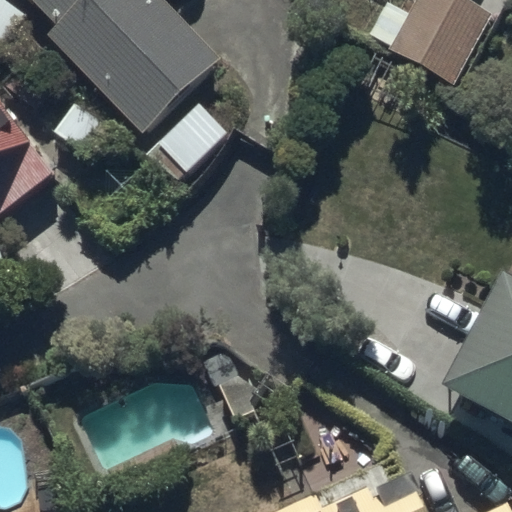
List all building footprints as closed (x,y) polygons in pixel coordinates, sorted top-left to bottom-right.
[(43,0),(64,20),(52,31),(193,171),(236,127),(197,87),(231,53),(178,0),(43,0)] [(497,7),(482,0),(421,0),(397,49),(460,80),(497,7)] [(0,217),(63,172),(0,84),(0,217)] [(511,268),(455,380),(511,409),(511,268)] [(511,511),(511,502),(488,511),(435,511),(417,468),(332,504),(325,488),(269,511),(511,511)]
